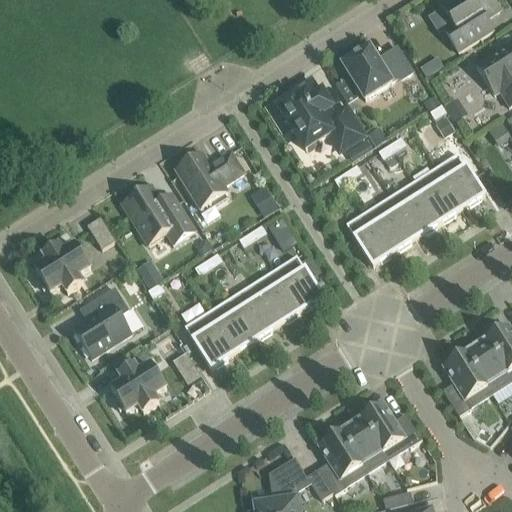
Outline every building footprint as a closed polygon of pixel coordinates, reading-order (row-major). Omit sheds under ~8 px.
[(499,14),(490,0),(459,0),(441,11),(452,29),(444,34),(458,56),(493,34),(492,33),(487,37),(481,28),(484,27),(485,23),(499,14)] [(511,47),(476,70),(493,98),(499,95),(509,111),(511,109),(511,47)] [(413,76),(398,52),(386,60),(388,64),(381,68),(370,51),(342,68),(365,104),(392,87),(391,85),(399,80),(401,83),(413,76)] [(437,60),(419,72),(426,81),(443,70),(437,60)] [(469,89),(476,85),(463,63),(456,68),(469,89)] [(468,93),(480,113),(493,105),(481,85),(468,93)] [(283,103),(282,106),(277,109),(281,115),(280,118),(285,125),(288,126),(305,153),(328,139),(339,155),(363,140),(345,111),(332,120),(329,114),(332,112),(322,95),(318,98),(312,87),(291,101),(288,100),(283,103)] [(434,99),(423,106),(430,117),(441,110),(434,99)] [(435,124),(446,117),(441,109),(441,110),(430,117),(435,124)] [(446,121),(435,128),(443,141),(454,134),(446,121)] [(502,127),(489,135),(498,150),(511,141),(502,127)] [(379,131),(367,138),(375,151),(386,144),(387,143),(379,131)] [(401,142),(390,149),(395,157),(406,150),(401,142)] [(395,157),(390,149),(378,156),(383,164),(395,157)] [(211,170),(202,157),(175,174),(200,214),(212,206),(214,209),(226,202),(224,198),(227,197),(223,190),(244,178),(231,158),(211,170)] [(435,173),(462,215),(485,200),(458,158),(435,173)] [(342,163),(321,177),(326,184),(347,170),(342,163)] [(350,185),(362,178),(357,170),(345,177),(350,185)] [(413,187),(440,229),(462,215),(435,173),(413,187)] [(350,185),(345,177),(334,184),(339,192),(350,185)] [(391,201),(418,243),(440,229),(413,187),(391,201)] [(160,206),(150,190),(122,208),(149,250),(166,239),(173,249),(195,235),(172,199),(171,199),(174,205),(166,210),(164,208),(160,206)] [(263,190),(250,198),(263,221),(277,213),(263,190)] [(369,215),(396,257),(418,243),(391,201),(369,215)] [(346,229),(373,272),(396,257),(369,215),(346,229)] [(102,254),(115,245),(100,222),(87,230),(102,254)] [(247,223),(226,238),(233,247),(254,232),(247,223)] [(250,237),(255,245),(267,238),(262,230),(250,237)] [(255,245),(250,237),(239,245),(244,252),(255,245)] [(78,280),(90,272),(75,248),(63,256),(58,249),(42,258),(47,266),(35,274),(38,280),(35,282),(43,295),(47,292),(50,298),(62,290),(67,298),(83,288),(78,280)] [(187,273),(211,261),(207,253),(184,265),(187,273)] [(217,259),(206,266),(211,273),(222,266),(217,259)] [(310,259),(300,265),(297,261),(274,275),(301,317),(324,303),(310,282),(320,275),(310,259)] [(151,264),(136,273),(149,294),(163,285),(151,264)] [(211,273),(206,266),(195,273),(200,280),(211,273)] [(252,289),(279,331),(301,317),(274,275),(252,289)] [(153,303),(164,296),(159,288),(148,295),(153,303)] [(230,303),(257,345),(279,331),(252,289),(230,303)] [(88,326),(73,335),(91,363),(131,338),(120,320),(128,315),(114,293),(80,314),(81,316),(86,312),(91,321),(89,322),(88,326)] [(208,317),(234,360),(257,345),(230,303),(208,317)] [(212,374),(234,360),(208,317),(185,332),(212,374)] [(511,335),(508,330),(486,344),(511,383),(511,335)] [(511,387),(511,383),(486,344),(465,357),(493,400),(511,387)] [(201,381),(186,357),(173,366),(188,389),(201,381)] [(459,421),(493,400),(465,357),(443,371),(454,388),(443,395),(459,421)] [(128,359),(112,369),(116,375),(132,365),(128,359)] [(111,394),(114,399),(111,401),(119,414),(122,412),(126,417),(138,409),(143,417),(159,407),(154,400),(166,392),(151,368),(139,376),(134,368),(118,378),(123,386),(111,394)] [(362,423),(387,463),(408,450),(410,453),(422,445),(406,419),(394,426),(384,409),(362,423)] [(366,477),(387,463),(362,423),(340,436),(366,477)] [(345,490),(366,477),(340,436),(318,450),(329,467),(318,474),(333,498),(335,500),(347,492),(345,490)] [(255,510),(255,511),(297,511),(295,495),(307,488),(294,466),(272,480),(276,506),(255,510)] [(333,498),(318,474),(307,481),(322,505),(333,498)] [(385,511),(398,511),(401,511),(411,509),(408,497),(383,504),(385,511)]
